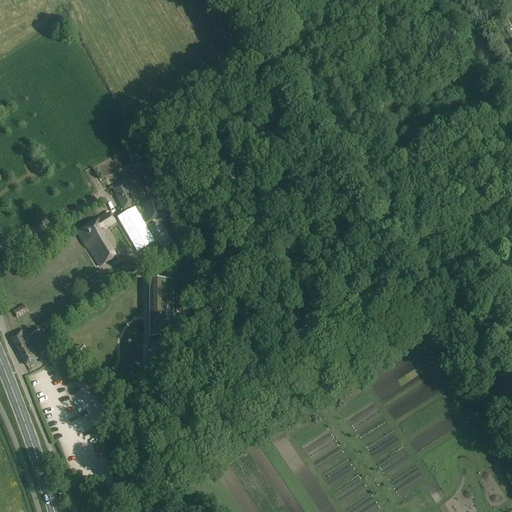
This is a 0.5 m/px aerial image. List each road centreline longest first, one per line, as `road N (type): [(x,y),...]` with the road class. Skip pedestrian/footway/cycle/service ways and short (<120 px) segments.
road 1 (track): [(276,49),(432,293)]
road 2 (track): [(204,486),(415,343)]
road 3 (track): [(0,246),(100,197),(144,274)]
road 4 (track): [(307,375),(157,470)]
road 5 (primary): [(54,511),(0,360)]
road 6 (track): [(432,293),(511,425)]
road 7 (track): [(144,274),(139,424)]
road 8 (track): [(432,293),(307,375)]
